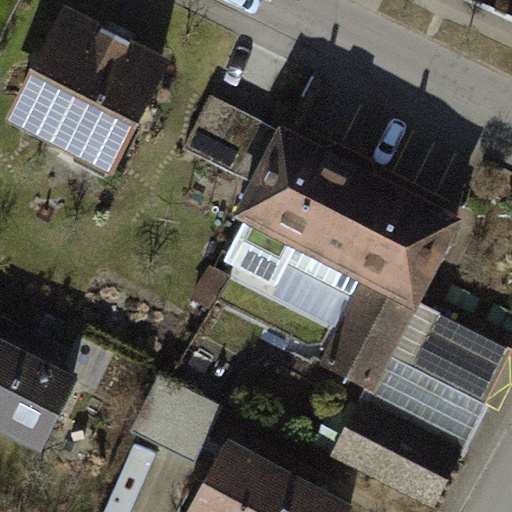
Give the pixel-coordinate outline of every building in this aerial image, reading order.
[(83,26),(28,123),(124,177),(179,80),(83,26)] [(297,136),(260,211),(437,296),(473,220),(297,136)] [(0,335),(0,426),(60,456),(96,382),(0,335)] [(163,377),(141,435),(205,460),(227,402),(163,377)] [(469,448),(366,399),(340,452),(444,501),(469,448)] [(229,443),(193,511),(362,511),(363,510),(229,443)]
